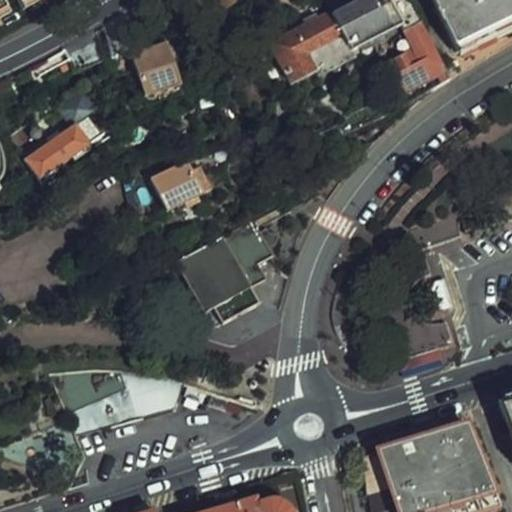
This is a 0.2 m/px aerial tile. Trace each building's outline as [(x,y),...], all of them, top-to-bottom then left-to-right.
[(44,0),(16,0),(15,0),(22,12),(44,0)] [(193,13),(205,27),(236,3),(233,0),(193,0),(199,7),(193,13)] [(439,84),(449,79),(412,5),(409,0),(363,0),(272,46),(292,85),(375,43),(374,42),(402,28),(413,50),(386,64),(402,98),(435,80),(439,84)] [(511,0),(434,0),(460,52),(511,27),(511,0)] [(134,9),(107,27),(111,59),(138,43),(134,9)] [(89,39),(54,58),(63,75),(101,58),(97,34),(89,39)] [(144,101),(179,90),(166,48),(130,60),(144,101)] [(181,98),(179,90),(144,101),(146,110),(181,98)] [(70,129),(22,162),(38,183),(88,149),(75,127),(95,113),(82,94),(57,110),(70,129)] [(203,198),(193,173),(189,162),(151,177),(164,213),(203,198)] [(203,170),(193,173),(203,198),(212,195),(203,170)] [(201,318),(209,321),(212,321),(252,302),(246,288),(259,280),(257,275),(251,265),(267,257),(265,253),(257,235),(252,223),(173,261),(201,318)] [(266,231),(257,235),(265,253),(276,247),(280,238),(269,237),(266,231)] [(404,349),(408,361),(432,354),(428,342),(404,349)] [(53,375),(81,436),(183,411),(188,381),(116,371),(53,375)] [(497,500),(473,427),(384,456),(401,511),(497,511),(503,510),(499,501),(497,500)] [(401,511),(384,456),(366,461),(373,511),(401,511)] [(289,511),(280,506),(270,505),(261,509),(258,501),(221,511),(289,511)]
